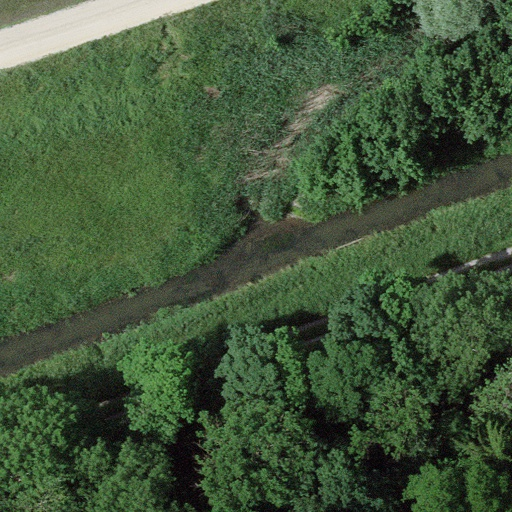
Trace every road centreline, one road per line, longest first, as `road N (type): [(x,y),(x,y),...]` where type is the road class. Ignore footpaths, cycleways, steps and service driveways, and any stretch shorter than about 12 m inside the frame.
road 1 (track): [(0,454),(511,262)]
road 2 (track): [(158,0),(0,50)]
